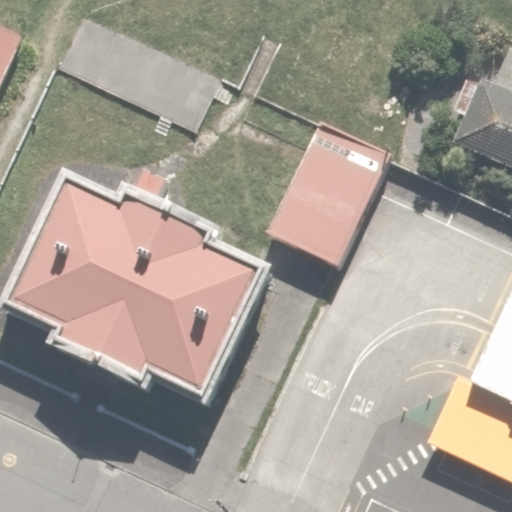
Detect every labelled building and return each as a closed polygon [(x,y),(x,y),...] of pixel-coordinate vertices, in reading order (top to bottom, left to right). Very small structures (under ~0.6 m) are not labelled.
[(0,19),(0,99),(32,35),(0,19)] [(511,87),(488,78),(459,150),(511,170),(511,87)] [(340,261),(377,169),(313,143),(275,235),(340,261)] [(272,270),(57,172),(0,295),(0,322),(205,416),(272,270)] [(454,378),(420,448),(511,492),(511,262),(510,261),(454,378)]
